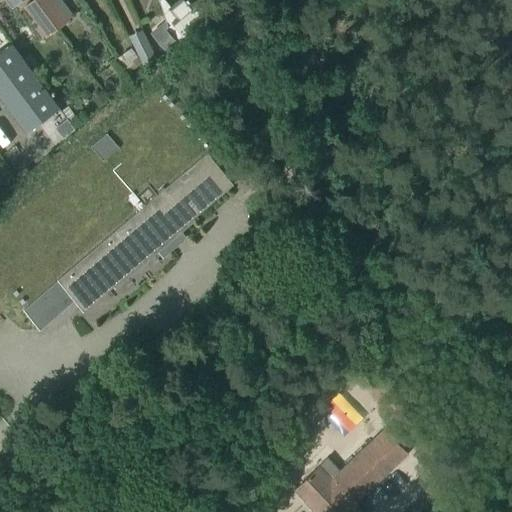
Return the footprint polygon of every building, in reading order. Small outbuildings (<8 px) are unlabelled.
[(47,37),(54,32),(58,29),(36,0),(33,0),(24,7),(47,37)] [(70,20),(54,0),(36,0),(58,29),(70,20)] [(179,0),(171,7),(164,0),(159,0),(159,1),(166,21),(171,29),(169,31),(179,44),(211,17),(201,2),(195,7),(188,0),(179,0)] [(168,54),(179,44),(169,31),(171,29),(166,21),(150,32),(168,54)] [(144,64),(155,58),(144,35),(133,40),(144,64)] [(32,72),(23,60),(12,44),(0,52),(0,95),(27,133),(59,109),(32,72)] [(129,73),(143,63),(132,48),(118,58),(129,73)] [(30,54),(23,60),(32,72),(39,67),(30,54)] [(25,310),(59,282),(84,312),(114,286),(116,288),(195,220),(194,218),(234,184),(209,155),(213,151),(160,89),(0,225),(0,298),(9,291),(25,310)] [(64,139),(76,130),(67,119),(56,129),(64,139)] [(26,167),(18,174),(21,178),(30,172),(26,167)] [(0,186),(10,179),(2,168),(0,170),(0,186)] [(319,466),(295,489),(316,511),(362,511),(355,504),(408,453),(385,428),(341,471),(328,458),(319,466)]
